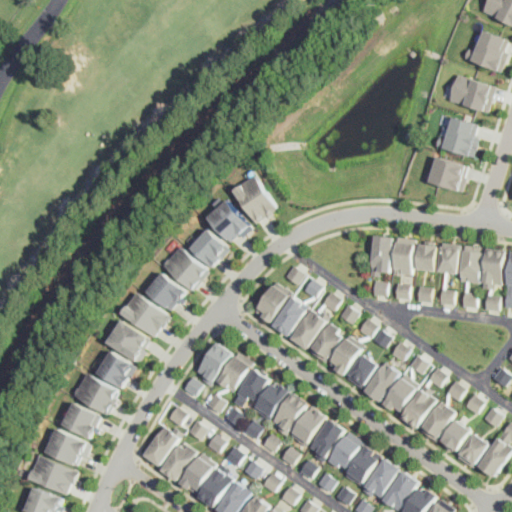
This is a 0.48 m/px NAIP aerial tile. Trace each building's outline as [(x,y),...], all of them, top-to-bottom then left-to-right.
[(511,21),(487,9),(491,0),(511,0),(511,21)] [(511,38),(488,30),(477,60),(501,69),(511,38)] [(500,85),(491,111),(454,98),(457,89),(456,88),(457,84),(458,84),(462,72),(500,85)] [(482,123),(458,115),(448,146),(472,154),(482,123)] [(440,154),(432,178),(463,188),(471,164),(440,154)] [(257,171),(280,206),(259,220),(235,186),(257,171)] [(234,239),(215,216),(234,200),(253,223),(234,239)] [(216,266),(194,246),(211,227),(233,247),(216,266)] [(378,235),(397,237),(393,269),(385,268),(385,273),(374,272),(378,235)] [(401,236),(420,238),(416,273),(397,271),(401,236)] [(426,238),(444,240),(441,270),(423,268),(426,238)] [(448,241),(466,243),(463,273),(445,272),(448,241)] [(469,244),(488,246),(484,281),(465,279),(469,244)] [(185,245),(211,268),(195,287),(168,264),(185,245)] [(493,248),(511,250),(508,282),(500,281),(499,286),(488,284),(493,248)] [(297,266),(308,273),(300,285),(289,277),(297,266)] [(177,310),(154,291),(170,271),(193,290),(177,310)] [(315,277),(326,285),(318,297),(307,289),(315,277)] [(380,278),(394,280),(392,294),(379,292),(380,278)] [(278,281),(294,292),(274,321),(258,310),(278,281)] [(401,281),(415,282),(413,297),(399,295),(401,281)] [(424,285),(438,286),(436,300),(423,299),(424,285)] [(447,287),(460,288),(458,302),(445,301),(447,287)] [(141,289),(175,313),(159,334),(126,310),(141,289)] [(468,289),(481,291),(480,305),(466,304),(468,289)] [(334,290),(345,298),(337,310),(326,302),(334,290)] [(492,293),(505,294),(504,309),(490,307),(492,293)] [(297,294),(312,305),(292,335),(277,324),(297,294)] [(352,303),(363,310),(355,322),(344,315),(352,303)] [(315,308),(331,319),(311,348),(295,338),(315,308)] [(371,317),(383,324),(375,336),(363,328),(371,317)] [(313,349),(329,360),(347,334),(340,329),(343,325),(334,319),(313,349)] [(139,358),(114,342),(127,321),(152,337),(139,358)] [(385,327),(397,335),(388,347),(377,339),(385,327)] [(352,337),(367,348),(349,372),(334,361),(352,337)] [(405,340),(416,347),(408,359),(397,351),(405,340)] [(236,351),(222,341),(202,369),(208,374),(205,378),(213,384),(236,351)] [(114,349),(140,366),(126,387),(101,370),(114,349)] [(368,352),(383,363),(365,387),(350,377),(368,352)] [(240,353),(256,363),(236,393),(220,382),(240,353)] [(423,353),(434,361),(426,373),(415,365),(423,353)] [(384,401),(368,390),(387,364),(394,369),(396,365),(405,371),(384,401)] [(442,366),(453,374),(445,385),(434,378),(442,366)] [(506,366),(511,370),(511,381),(509,386),(498,378),(506,366)] [(257,367),(272,377),(258,398),(253,394),(250,399),(240,392),(257,367)] [(91,371),(123,388),(111,410),(79,394),(91,371)] [(196,375),(207,383),(199,395),(188,387),(196,375)] [(407,376),(422,387),(405,409),(399,405),(395,409),(387,403),(407,376)] [(460,379),(471,387),(463,399),(451,391),(460,379)] [(273,420),(257,409),(276,382),(283,387),(285,383),(294,390),(273,420)] [(426,387),(441,398),(421,428),(406,417),(426,387)] [(218,391),(229,399),(221,410),(210,403),(218,391)] [(312,402),(298,391),(278,420),(284,424),(281,428),(289,434),(312,402)] [(477,392),(488,400),(480,412),(469,404),(477,392)] [(78,400),(105,414),(93,436),(66,422),(78,400)] [(444,400),(460,411),(440,440),(424,429),(444,400)] [(496,404),(508,412),(500,424),(488,416),(496,404)] [(182,405),(193,413),(185,425),(174,417),(182,405)] [(238,405),(249,412),(241,424),(229,416),(238,405)] [(309,445),(294,434),(312,408),(319,412),(322,409),(331,415),(309,445)] [(332,417),(348,428),(328,457),(312,446),(332,417)] [(461,417),(475,428),(457,452),(443,442),(461,417)] [(255,418),(267,425),(259,437),(247,429),(255,418)] [(199,419),(211,427),(203,439),(191,431),(199,419)] [(511,421),(511,441),(511,443),(511,454),(498,474),(484,464),(511,421)] [(56,425),(94,442),(83,466),(46,448),(56,425)] [(167,426),(183,437),(163,466),(147,455),(167,426)] [(274,431),(286,438),(278,450),(266,443),(274,431)] [(350,431),(366,441),(346,471),(330,460),(350,431)] [(479,431),(493,442),(475,466),(461,456),(479,431)] [(219,432),(230,440),(222,452),(211,444),(219,432)] [(368,443),(384,454),(364,483),(349,473),(368,443)] [(180,481),(165,470),(183,444),(190,448),(193,444),(201,451),(180,481)] [(293,444),(304,452),(296,463),(285,456),(293,444)] [(238,445),(249,453),(241,464),(230,457),(238,445)] [(204,452),(220,463),(200,492),(184,481),(204,452)] [(44,453),(82,470),(71,494),(33,476),(44,453)] [(311,457),(322,465),(314,477),(303,469),(311,457)] [(390,457),(404,467),(384,496),(378,491),(375,496),(366,490),(390,457)] [(254,458),(266,466),(258,477),(246,470),(254,458)] [(221,465),(237,476),(217,505),(201,495),(221,465)] [(27,470),(25,476),(19,473),(21,468),(27,470)] [(408,469),(423,480),(403,509),(388,499),(408,469)] [(274,471),(285,479),(277,490),(266,483),(274,471)] [(329,471),(340,479),(332,491),(321,483),(329,471)] [(240,479),(256,490),(241,511),(225,511),(221,509),(240,479)] [(291,484),(302,492),(294,504),(283,496),(291,484)] [(38,485),(63,492),(56,511),(34,511),(31,511),(38,485)] [(347,485),(359,493),(351,504),(339,497),(347,485)] [(429,511),(406,511),(425,486),(431,491),(434,487),(443,493),(429,511)] [(268,511),(245,511),(257,496),(263,500),(266,496),(275,503),(268,511)] [(366,497),(378,505),(373,511),(362,511),(358,509),(366,497)] [(309,498),(321,505),(316,511),(304,511),(301,510),(309,498)] [(432,511),(441,500),(455,511),(454,511),(432,511)]
